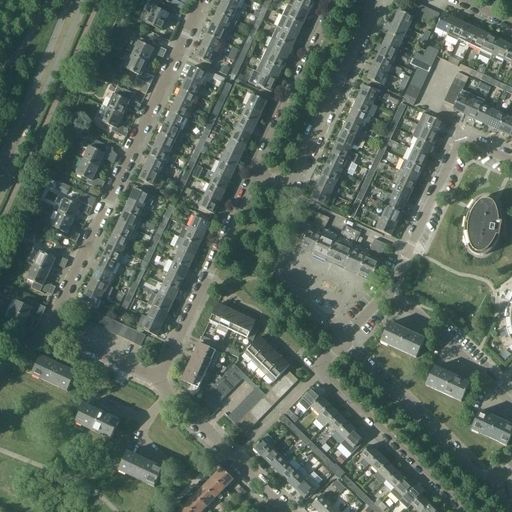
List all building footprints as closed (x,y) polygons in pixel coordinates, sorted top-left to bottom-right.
[(239,4),(241,0),(222,0),(222,1),(238,8),(240,4),(239,4)] [(293,0),(293,1),(296,3),(294,7),(308,13),(309,10),(310,10),(313,3),(307,0),(293,0)] [(238,8),(222,1),(220,5),(221,6),(217,13),(232,19),(235,13),(236,13),(238,8)] [(411,1),(406,12),(412,14),(417,3),(411,1)] [(155,8),(147,24),(162,31),(169,15),(173,17),(176,10),(159,3),(157,9),(155,8)] [(417,3),(412,14),(415,16),(418,17),(423,6),(417,3)] [(288,4),(283,16),(289,19),(303,25),(306,18),(308,13),(294,7),(288,4)] [(423,6),(418,17),(423,20),(428,9),(423,6)] [(428,9),(423,20),(429,22),(434,11),(428,9)] [(395,18),(393,22),(408,30),(414,18),(415,16),(412,14),(406,12),(405,14),(399,11),(396,18),(395,18)] [(434,11),(429,22),(435,25),(440,14),(434,11)] [(232,19),(217,13),(214,20),(213,19),(211,23),(227,31),(229,27),(232,19)] [(450,17),(443,14),(436,29),(448,34),(455,18),(451,16),(450,17)] [(283,16),(278,27),(297,36),(299,32),(303,25),(289,19),(283,16)] [(455,18),(448,34),(445,39),(457,45),(459,39),(466,25),(459,21),(460,20),(455,18)] [(392,27),(388,34),(403,41),(408,30),(393,22),(391,27),(392,27)] [(227,31),(211,23),(209,28),(210,28),(207,35),(222,42),(225,35),(227,31)] [(473,28),(466,25),(459,39),(470,45),(478,29),(473,27),(473,28)] [(277,27),(272,38),(292,48),(296,40),(295,40),(297,36),(278,27),(277,27)] [(482,31),(478,29),(470,45),(481,50),(488,35),(482,32),(482,31)] [(384,40),(382,44),(398,52),(403,41),(388,34),(385,40),(384,40)] [(222,42),(207,35),(204,42),(203,41),(201,46),(217,53),(219,49),(218,49),(222,42)] [(490,61),(500,40),(496,38),(495,39),(488,35),(481,50),(479,55),(490,61)] [(272,38),(267,50),(287,59),(288,55),(289,55),(292,48),(272,38)] [(154,54),(163,58),(167,51),(141,39),(133,56),(148,63),(150,59),(152,59),(154,54)] [(504,61),(511,46),(504,43),(504,42),(500,40),(490,61),(501,66),(504,61)] [(381,49),(378,56),(393,63),(398,52),(382,44),(380,49),(381,49)] [(217,53),(201,46),(199,50),(200,51),(196,58),(211,65),(214,57),(215,58),(217,53)] [(431,54),(434,49),(428,46),(426,52),(431,54)] [(439,51),(434,49),(431,54),(437,57),(439,51)] [(267,50),(262,61),(282,70),(285,63),(287,59),(267,50)] [(437,57),(431,54),(426,52),(423,57),(434,62),(437,57)] [(423,57),(416,53),(413,59),(431,68),(434,62),(423,57)] [(402,54),(400,60),(408,64),(410,58),(402,54)] [(143,73),(148,63),(133,56),(126,69),(138,75),(136,78),(150,85),(151,85),(154,78),(143,73)] [(374,63),(372,67),(387,75),(393,63),(378,56),(375,63),(374,63)] [(429,73),(431,68),(413,59),(410,65),(418,68),(429,73)] [(262,61),(257,72),(262,74),(276,81),(278,77),(282,70),(262,61)] [(411,76),(413,71),(398,64),(392,76),(401,80),(399,85),(399,86),(405,73),(411,76)] [(223,65),(220,72),(227,76),(230,68),(223,65)] [(188,73),(186,78),(202,85),(204,81),(207,73),(192,67),(189,74),(188,73)] [(370,72),(367,79),(382,86),(387,75),(372,67),(370,72)] [(426,79),(429,73),(418,68),(415,74),(426,79)] [(254,71),(249,83),(257,87),(257,86),(271,93),(275,85),(274,85),(276,81),(262,74),(257,72),(254,71)] [(468,78),(457,73),(455,79),(466,84),(468,78)] [(215,74),(213,79),(223,84),(225,79),(215,74)] [(426,79),(415,74),(413,79),(424,84),(426,79)] [(136,78),(132,88),(146,94),(150,85),(136,78)] [(200,90),(202,85),(186,78),(184,82),(185,83),(182,90),(196,96),(200,89),(200,90)] [(424,84),(413,79),(410,85),(421,90),(424,84)] [(466,84),(455,79),(452,84),(463,89),(466,84)] [(478,86),(489,92),(492,86),(481,81),(478,86)] [(498,89),(501,84),(494,81),(492,86),(498,89)] [(463,89),(452,84),(449,90),(460,95),(463,89)] [(419,95),(421,90),(410,85),(408,90),(419,95)] [(359,93),(357,97),(373,104),(378,93),(364,86),(360,93),(359,93)] [(128,106),(138,110),(138,111),(142,103),(131,98),(133,94),(117,87),(108,108),(123,115),(128,106)] [(196,96),(182,90),(178,96),(177,96),(175,100),(191,108),(193,103),(196,96)] [(419,95),(408,90),(405,96),(416,101),(419,95)] [(460,95),(449,90),(447,96),(457,100),(459,95),(460,95)] [(454,106),(453,109),(460,112),(459,113),(464,115),(473,96),(462,91),(460,95),(459,95),(457,100),(454,106)] [(384,92),(381,97),(388,100),(390,95),(384,92)] [(249,102),(247,106),(261,113),(263,109),(264,109),(267,102),(253,95),(250,102),(249,102)] [(390,95),(388,100),(397,105),(399,100),(390,95)] [(416,101),(405,96),(403,101),(414,106),(416,101)] [(457,100),(447,96),(444,101),(454,106),(457,100)] [(473,96),(464,115),(469,117),(476,120),(482,106),(485,101),(473,96)] [(373,104),(357,97),(355,101),(356,102),(353,109),(368,115),(373,104)] [(191,108),(175,100),(173,105),(174,105),(171,112),(185,119),(189,112),(191,108)] [(259,117),(261,113),(247,106),(245,111),(246,111),(242,118),(256,124),(260,117),(259,117)] [(487,126),(494,111),(482,106),(476,120),(483,123),(482,124),(487,126)] [(119,125),(123,115),(108,108),(102,122),(113,127),(112,131),(126,137),(129,130),(119,125)] [(498,131),(505,116),(498,113),(500,110),(495,108),(494,111),(487,126),(491,128),(491,127),(498,131)] [(368,115),(353,109),(350,116),(349,115),(347,120),(362,127),(368,115)] [(185,119),(171,112),(168,119),(167,118),(165,123),(181,130),(183,126),(182,126),(185,119)] [(423,114),(418,126),(423,129),(438,136),(444,124),(429,117),(423,114)] [(509,136),(511,130),(511,119),(505,116),(498,131),(505,134),(509,136)] [(253,132),(256,124),(242,118),(239,124),(235,123),(233,127),(237,129),(250,135),(252,132),(253,132)] [(362,127),(347,120),(345,124),(346,124),(343,131),(363,141),(366,133),(360,131),(362,127)] [(181,130),(165,123),(163,127),(164,128),(160,135),(175,141),(178,135),(179,135),(181,130)] [(418,126),(413,137),(418,140),(433,147),(438,136),(423,129),(418,126)] [(249,139),(250,135),(237,129),(234,133),(235,133),(232,140),(246,147),(249,139)] [(363,141),(343,131),(339,138),(338,138),(336,142),(352,149),(354,145),(359,148),(363,141)] [(175,141),(160,135),(157,141),(156,141),(154,145),(170,153),(172,148),(175,141)] [(103,158),(114,163),(117,156),(110,149),(111,148),(95,140),(91,148),(90,147),(83,161),(99,168),(103,158)] [(242,154),(246,147),(232,140),(229,147),(228,147),(226,151),(240,158),(242,154)] [(418,140),(413,151),(428,158),(433,147),(418,140)] [(352,149),(336,142),(334,146),(335,147),(332,154),(352,163),(354,164),(358,156),(353,153),(352,154),(350,153),(352,149)] [(170,153),(154,145),(152,150),(153,150),(150,157),(164,164),(167,157),(168,157),(170,153)] [(238,162),(240,158),(226,151),(224,156),(221,163),(235,169),(238,162)] [(413,151),(407,162),(422,169),(428,158),(413,151)] [(352,163),(332,154),(329,161),(328,160),(326,164),(342,172),(341,172),(347,175),(352,163)] [(161,171),(164,164),(150,157),(146,164),(145,163),(143,168),(159,175),(161,171)] [(94,177),(99,168),(83,161),(77,174),(89,180),(87,183),(101,190),(105,183),(94,177)] [(404,161),(399,172),(402,173),(417,180),(422,169),(407,162),(404,161)] [(232,177),(235,169),(221,163),(218,170),(217,169),(215,174),(229,180),(231,176),(232,177)] [(193,176),(200,178),(203,166),(197,164),(193,176)] [(342,172),(326,164),(324,169),(325,169),(321,176),(336,183),(341,172),(342,172)] [(159,175),(143,168),(141,172),(142,172),(139,179),(154,186),(157,179),(159,175)] [(399,172),(394,183),(397,185),(412,192),(417,180),(402,173),(399,172)] [(228,184),(229,180),(215,174),(213,178),(214,179),(211,185),(225,192),(228,184)] [(336,183),(321,176),(318,183),(317,183),(315,187),(336,197),(339,190),(334,188),(336,183)] [(59,182),(56,190),(67,195),(70,188),(59,182)] [(221,199),(225,192),(211,185),(207,192),(205,197),(219,203),(220,199),(221,199)] [(392,196),(407,203),(412,192),(397,185),(392,196)] [(336,197),(315,187),(313,192),(314,192),(311,199),(326,206),(328,201),(333,204),(336,197)] [(131,195),(129,200),(144,207),(150,210),(152,205),(155,198),(149,195),(135,189),(132,196),(131,195)] [(388,194),(382,205),(387,207),(402,214),(407,203),(392,196),(388,194)] [(217,207),(219,203),(205,197),(203,201),(200,208),(212,214),(214,215),(217,207)] [(499,236),(502,223),(502,218),(501,214),(500,210),(499,206),(497,203),(495,201),(494,199),(491,198),(489,197),(487,197),(484,197),(482,198),(480,199),(477,201),(474,204),(472,207),(470,211),(468,214),(467,218),(465,229),(465,232),(465,236),(466,239),(466,243),(468,246),(468,248),(470,250),(471,252),(473,254),(475,255),(477,256),(479,256),(482,256),(484,256),(486,255),(488,254),(491,251),(494,247),(496,244),(498,240),(499,236)] [(78,210),(89,215),(93,208),(78,201),(77,205),(65,199),(58,213),(74,220),(78,210)] [(127,205),(124,211),(139,218),(142,211),(144,207),(129,200),(127,204),(127,205)] [(387,207),(381,218),(396,225),(402,214),(387,207)] [(120,218),(118,222),(134,229),(136,225),(135,225),(139,218),(124,211),(121,218),(120,218)] [(80,235),(73,232),(74,230),(72,229),(74,227),(71,225),(74,220),(58,213),(52,227),(59,230),(57,234),(76,243),(80,235)] [(313,253),(324,230),(329,219),(318,213),(313,224),(302,219),(294,236),(304,241),(301,247),(313,253)] [(195,217),(190,228),(203,235),(205,231),(206,231),(209,224),(208,223),(199,218),(195,217)] [(381,218),(376,229),(391,236),(396,225),(381,218)] [(25,222),(22,228),(32,233),(35,227),(25,222)] [(117,227),(114,234),(128,241),(131,234),(132,234),(134,229),(118,222),(116,226),(117,227)] [(345,268),(355,245),(361,233),(344,225),(339,237),(337,236),(327,259),(345,268)] [(202,239),(203,235),(190,228),(184,226),(179,237),(199,246),(202,239)] [(327,259),(337,236),(337,234),(334,233),(333,235),(324,230),(313,253),(327,259)] [(109,240),(107,245),(123,252),(126,248),(125,247),(128,241),(114,234),(111,241),(109,240)] [(195,254),(199,246),(179,237),(173,248),(179,251),(193,257),(195,253),(195,254)] [(380,257),(383,251),(386,245),(374,240),(369,251),(380,257)] [(57,244),(54,250),(59,253),(62,247),(57,244)] [(107,250),(103,256),(118,263),(121,256),(121,257),(123,252),(107,245),(106,249),(107,250)] [(358,274),(369,251),(355,245),(345,268),(358,274)] [(191,261),(193,257),(179,251),(177,255),(177,256),(174,262),(188,269),(192,261),(191,261)] [(378,261),(380,257),(369,251),(358,274),(371,280),(379,262),(378,261)] [(40,252),(34,266),(49,273),(54,263),(64,268),(65,268),(68,261),(49,252),(47,255),(40,252)] [(99,263),(97,267),(113,275),(115,270),(114,270),(118,263),(103,256),(100,263),(99,263)] [(185,276),(188,269),(174,262),(171,269),(169,273),(182,280),(184,276),(185,276)] [(45,282),(49,273),(34,266),(28,279),(34,282),(32,288),(31,288),(44,294),(44,293),(44,291),(52,295),(56,287),(45,282)] [(96,272),(93,279),(107,286),(110,279),(111,279),(113,275),(97,267),(95,272),(96,272)] [(181,284),(182,280),(169,273),(167,278),(164,285),(178,291),(181,284)] [(88,285),(86,290),(102,297),(107,299),(113,288),(107,286),(93,279),(90,286),(88,285)] [(174,299),(178,291),(164,285),(161,292),(160,292),(158,296),(172,302),(174,299)] [(85,295),(82,302),(96,308),(100,301),(100,302),(102,297),(86,290),(84,294),(85,295)] [(172,302),(158,296),(153,293),(147,305),(153,308),(167,314),(171,307),(170,306),(172,302)] [(31,311),(42,316),(46,307),(24,297),(22,303),(17,300),(8,319),(24,326),(31,311)] [(227,309),(218,304),(210,321),(219,326),(227,309)] [(164,321),(167,314),(153,308),(150,314),(147,319),(161,325),(163,321),(164,321)] [(226,334),(229,330),(236,313),(227,309),(219,326),(217,330),(226,334)] [(90,323),(95,312),(89,310),(84,320),(90,323)] [(95,325),(100,315),(95,312),(90,323),(95,325)] [(238,334),(246,318),(236,313),(229,330),(238,334)] [(101,328),(106,318),(100,315),(95,325),(101,328)] [(160,329),(161,325),(147,319),(142,316),(137,327),(157,337),(160,329)] [(107,331),(112,320),(106,318),(101,328),(107,331)] [(255,322),(246,318),(238,334),(253,341),(258,330),(253,328),(255,322)] [(112,333),(117,323),(112,320),(107,331),(112,333)] [(118,336),(123,325),(117,323),(112,333),(118,336)] [(405,330),(389,323),(381,342),(417,358),(425,340),(410,333),(412,328),(407,326),(405,330)] [(124,339),(129,328),(123,325),(118,336),(124,339)] [(129,341),(134,331),(129,328),(124,339),(129,341)] [(135,344),(140,333),(134,331),(129,341),(135,344)] [(141,347),(146,336),(140,333),(135,344),(141,347)] [(244,353),(251,361),(254,358),(267,344),(260,337),(244,353)] [(220,353),(199,343),(194,352),(211,360),(211,361),(216,363),(220,353)] [(275,352),(267,344),(254,358),(251,361),(258,369),(275,352)] [(211,360),(194,352),(190,362),(207,370),(211,361),(211,360)] [(282,359),(275,352),(258,369),(266,376),(282,359)] [(56,364),(41,357),(32,375),(68,392),(77,374),(61,366),(63,362),(58,360),(56,364)] [(290,366),(282,359),(266,376),(273,383),(290,366)] [(207,370),(190,362),(186,371),(202,379),(207,370)] [(234,365),(231,368),(234,371),(237,373),(240,370),(234,365)] [(450,374),(435,367),(426,385),(462,402),(470,383),(455,377),(457,372),(452,370),(450,374)] [(228,376),(230,375),(234,371),(231,368),(225,374),(228,376)] [(246,376),(240,370),(237,373),(243,379),(246,376)] [(202,379),(186,371),(181,381),(184,382),(182,386),(194,398),(196,393),(197,394),(200,389),(198,388),(202,379)] [(243,379),(237,373),(234,371),(230,375),(238,384),(243,379)] [(293,385),(298,381),(290,372),(285,377),(293,385)] [(225,380),(228,376),(225,374),(220,379),(223,382),(225,380)] [(238,384),(230,375),(228,376),(225,380),(234,388),(238,384)] [(289,389),(293,385),(285,377),(281,381),(289,389)] [(248,378),(245,382),(251,387),(254,384),(248,378)] [(221,384),(223,382),(220,379),(215,385),(218,388),(221,384)] [(234,388),(225,380),(223,382),(221,384),(230,393),(234,388)] [(285,394),(289,389),(281,381),(276,386),(285,394)] [(230,393),(221,384),(218,388),(217,389),(225,397),(230,393)] [(280,398),(285,394),(276,386),(272,390),(280,398)] [(257,387),(254,390),(263,399),(266,396),(257,387)] [(307,411),(311,407),(321,397),(312,388),(299,403),(307,411)] [(225,397),(217,389),(212,393),(221,401),(225,397)] [(263,399),(254,390),(250,395),(259,403),(263,399)] [(276,403),(280,398),(272,390),(268,395),(276,403)] [(221,401),(212,393),(208,398),(217,406),(221,401)] [(259,403),(250,395),(245,399),(254,408),(259,403)] [(268,395),(266,396),(263,399),(271,407),(276,403),(268,395)] [(329,405),(321,397),(311,407),(320,415),(329,405)] [(254,408),(245,399),(241,404),(250,412),(254,408)] [(271,407),(263,399),(259,403),(267,412),(271,407)] [(267,412),(259,403),(254,408),(263,416),(267,412)] [(250,412),(241,404),(237,408),(246,417),(250,412)] [(120,422),(120,421),(105,414),(107,410),(101,407),(99,412),(84,405),(76,423),(111,440),(120,422)] [(329,405),(320,415),(315,419),(324,428),(328,423),(338,413),(329,405)] [(246,417),(237,408),(232,413),(241,421),(246,417)] [(258,421),(263,416),(254,408),(250,412),(258,421)] [(511,426),(500,421),(502,417),(497,414),(495,418),(480,411),(471,430),(507,446),(511,436),(511,426)] [(258,421),(250,412),(246,417),(254,425),(258,421)] [(241,421),(232,413),(228,417),(237,426),(241,421)] [(346,422),(338,413),(328,423),(337,432),(346,422)] [(281,420),(285,425),(286,424),(289,421),(285,416),(281,420)] [(254,425),(246,417),(241,421),(250,429),(254,425)] [(250,429),(241,421),(237,426),(245,434),(250,429)] [(286,424),(285,425),(290,429),(293,425),(289,421),(286,424)] [(355,430),(346,422),(337,432),(345,440),(355,430)] [(293,425),(290,429),(294,433),(298,429),(293,425)] [(298,429),(294,433),(298,437),(302,433),(298,429)] [(359,443),(363,438),(355,430),(345,440),(341,444),(352,455),(361,445),(359,443)] [(302,433),(298,437),(302,441),(306,437),(302,433)] [(267,434),(263,438),(254,448),(262,457),(274,445),(276,443),(267,434)] [(306,437),(302,441),(307,445),(310,441),(306,437)] [(310,441),(307,445),(311,450),(315,445),(310,441)] [(274,445),(262,457),(271,465),(280,455),(276,451),(278,449),(274,445)] [(315,445),(311,450),(315,454),(319,450),(315,445)] [(364,459),(360,463),(365,469),(370,464),(369,464),(379,454),(370,446),(361,456),(364,459)] [(319,450),(315,454),(319,458),(323,454),(319,450)] [(163,469),(148,462),(150,458),(145,455),(143,459),(128,452),(119,471),(155,487),(163,469)] [(323,454),(319,458),(324,462),(327,458),(323,454)] [(342,454),(336,459),(342,465),(347,459),(342,454)] [(379,454),(369,464),(370,464),(378,472),(388,462),(379,454)] [(279,473),(289,463),(280,455),(271,465),(279,473)] [(288,482),(297,472),(292,467),(294,465),(291,462),(289,463),(279,473),(288,482)] [(378,472),(374,476),(382,485),(386,480),(387,480),(396,471),(388,462),(378,472)] [(331,470),(339,479),(340,478),(344,474),(345,474),(336,465),(335,466),(331,470)] [(234,480),(222,468),(213,477),(225,489),(234,480)] [(296,490),(310,476),(301,468),(297,472),(288,482),(296,490)] [(396,471),(387,480),(395,489),(405,479),(396,471)] [(321,486),(310,476),(296,490),(305,498),(309,494),(311,496),(321,486)] [(225,489),(213,477),(204,486),(216,498),(225,489)] [(347,478),(344,482),(348,486),(352,482),(347,478)] [(395,489),(391,493),(399,501),(404,497),(413,487),(405,479),(395,489)] [(337,480),(332,485),(341,492),(345,487),(337,480)] [(352,482),(348,486),(352,490),(356,486),(352,482)] [(216,498),(204,486),(195,495),(207,507),(216,498)] [(356,486),(352,490),(356,494),(360,490),(356,486)] [(404,497),(399,501),(408,509),(412,505),(422,495),(413,487),(404,497)] [(360,490),(356,494),(361,498),(365,494),(360,490)] [(369,498),(365,494),(361,498),(365,502),(369,498)] [(201,511),(207,507),(195,495),(186,505),(193,511),(201,511)] [(321,495),(312,505),(318,511),(321,511),(330,504),(332,502),(328,497),(326,500),(321,495)] [(422,495),(412,505),(419,511),(422,511),(430,504),(422,495)] [(373,503),(369,498),(365,502),(369,507),(373,503)]
